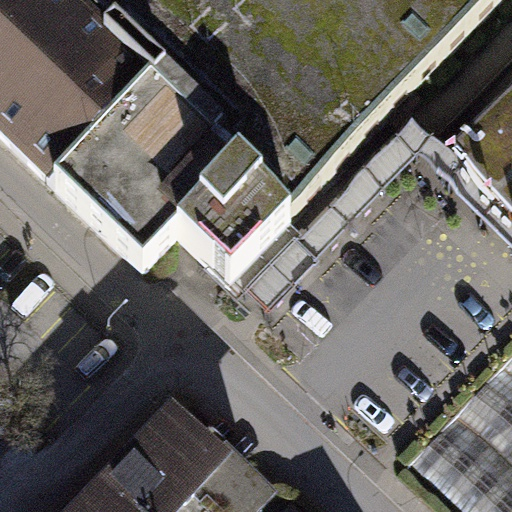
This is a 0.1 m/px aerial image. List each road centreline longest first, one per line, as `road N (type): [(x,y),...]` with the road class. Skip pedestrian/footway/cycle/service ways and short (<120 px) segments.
road 1 (residential): [(196,349),(0,162)]
road 2 (residential): [(196,349),(370,511)]
road 3 (unclassified): [(196,349),(31,511)]
